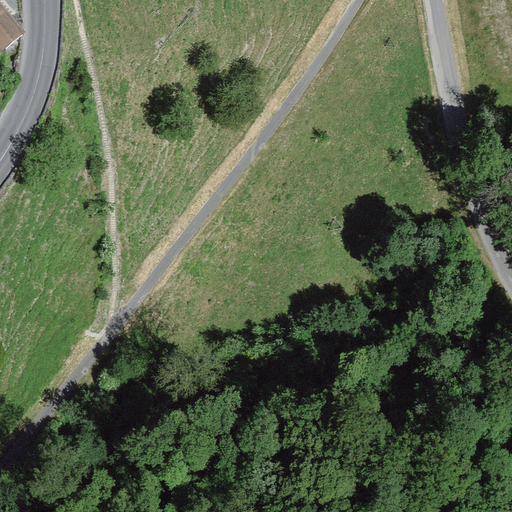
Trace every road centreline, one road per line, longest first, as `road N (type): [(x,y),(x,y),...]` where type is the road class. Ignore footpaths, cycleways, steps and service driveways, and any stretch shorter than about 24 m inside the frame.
road 1 (unclassified): [(0,456),(97,365),(359,0)]
road 2 (unclassified): [(511,273),(451,83),(439,0)]
road 3 (secondary): [(0,159),(38,78),(44,0)]
